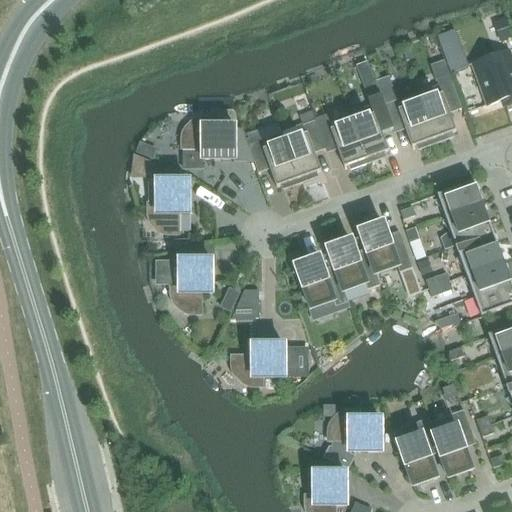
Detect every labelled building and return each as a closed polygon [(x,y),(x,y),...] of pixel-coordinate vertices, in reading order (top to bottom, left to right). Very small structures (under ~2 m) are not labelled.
[(505,19),(493,23),(499,42),(511,38),(505,19)] [(511,61),(509,54),(473,67),(487,107),(482,109),(482,110),(511,100),(511,102),(511,61)] [(421,104),(436,146),(454,139),(452,135),(456,133),(448,111),(460,107),(451,83),(449,77),(436,81),(438,87),(418,95),(421,104)] [(350,115),(368,166),(386,159),(384,155),(389,153),(381,131),(390,128),(392,132),(393,132),(380,96),(378,91),(366,96),(371,107),(350,115)] [(436,146),(421,104),(400,112),(393,92),(380,96),(393,132),(404,128),(412,149),(417,148),(418,152),(436,146)] [(183,143),(183,171),(203,172),(203,161),(235,161),(235,129),(233,129),(234,114),(231,112),(227,112),(214,112),(214,115),(214,121),(205,121),(204,121),(202,121),(199,122),(197,123),(194,124),(192,125),(190,127),(188,129),(187,131),(186,133),(184,135),(184,137),(183,140),(183,142),(183,143)] [(350,172),(368,166),(350,115),(329,123),(327,117),(315,122),(315,123),(325,151),(336,147),(344,169),(349,168),(350,172)] [(324,152),(325,151),(315,123),(303,127),(306,136),(285,144),(301,185),(318,179),(317,175),(321,173),(313,151),(323,148),(324,152)] [(260,139),(247,143),(257,172),(269,167),(277,189),(281,188),(283,192),(301,185),(285,144),(282,137),(262,144),(260,139)] [(140,144),(136,154),(152,161),(156,151),(140,144)] [(189,184),(149,184),(149,204),(149,214),(149,216),(150,219),(150,222),(151,224),(153,226),(155,228),(156,230),(158,232),(161,233),(163,234),(166,235),(168,236),(171,236),(180,236),(180,216),(189,216),(189,184)] [(439,200),(435,203),(445,216),(446,219),(483,205),(475,184),(438,198),(439,200)] [(449,233),(441,239),(446,251),(456,247),(493,233),(490,226),(483,205),(446,219),(446,221),(443,224),(449,233)] [(404,222),(415,218),(412,209),(401,214),(404,222)] [(361,234),(380,287),(377,277),(398,269),(400,274),(412,270),(399,234),(398,234),(400,238),(389,242),(384,226),(361,234)] [(416,230),(406,233),(410,244),(420,241),(416,230)] [(493,233),(456,247),(459,257),(460,259),(457,262),(466,275),(467,277),(504,264),(497,243),(493,233)] [(368,292),(380,287),(361,234),(360,235),(367,255),(357,259),(352,243),(329,252),(348,305),(348,304),(345,294),(366,286),(368,292)] [(190,241),(174,241),(174,253),(190,250),(190,241)] [(336,309),(348,305),(329,252),(328,252),(335,273),(325,276),(320,261),(296,269),(311,312),(334,303),(336,309)] [(429,262),(418,266),(422,277),(433,273),(429,262)] [(172,288),(172,294),(173,302),(178,309),(185,314),(194,316),(203,316),(203,295),(212,295),(212,263),(155,263),(156,288),(172,288)] [(468,279),(464,282),(473,295),(474,298),(511,285),(504,264),(467,277),(468,279)] [(429,291),(440,287),(437,279),(426,283),(429,291)] [(475,299),(471,302),(481,315),(482,319),(511,307),(511,285),(474,298),(475,299)] [(440,287),(429,291),(432,300),(443,296),(440,287)] [(230,290),(221,309),(231,313),(240,294),(230,290)] [(244,293),(232,320),(254,320),(254,304),(258,304),(258,293),(244,293)] [(441,331),(453,327),(450,319),(435,324),(441,331)] [(496,359),(511,352),(511,329),(489,338),(490,340),(486,343),(495,356),(496,359)] [(253,357),(233,357),(233,366),(233,370),(235,375),(237,378),(239,382),(243,384),(247,386),(251,388),(255,388),(264,388),(264,379),(271,379),(271,380),(285,380),(309,380),(309,350),(285,350),(285,348),(253,348),(253,357)] [(449,364),(464,359),(461,350),(450,354),(449,364)] [(511,352),(496,359),(497,361),(493,364),(503,376),(511,399),(507,402),(511,408),(511,352)] [(428,421),(449,480),(473,472),(463,446),(474,443),(475,447),(476,446),(464,412),(451,417),(456,430),(435,437),(429,421),(428,421)] [(328,450),(324,458),(348,471),(356,457),(349,454),(381,454),(381,422),(368,422),(368,423),(361,423),(361,413),(351,413),(347,414),(343,415),(339,417),(336,420),(333,423),(331,427),(330,431),(329,436),(329,445),(331,445),(331,450),(328,450)] [(479,431),(491,427),(488,419),(476,423),(479,431)] [(449,481),(449,480),(428,421),(416,425),(421,438),(398,446),(413,489),(437,480),(428,454),(438,451),(449,481)] [(491,427),(479,431),(482,440),(494,435),(491,427)] [(494,471),(505,466),(502,458),(490,462),(494,471)] [(346,508),(346,476),(314,476),(314,489),(315,489),(315,496),(306,496),(306,506),(306,509),(307,511),(337,511),(337,508),(346,508)]
